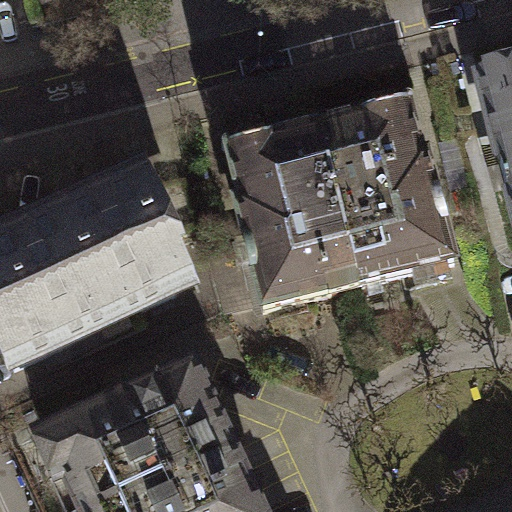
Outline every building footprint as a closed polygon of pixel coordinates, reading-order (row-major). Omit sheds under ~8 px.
[(511,75),(480,83),(511,214),(511,75)] [(359,293),(456,270),(416,102),(319,125),(359,293)] [(262,315),(359,293),(319,125),(222,147),(245,245),(248,259),(262,315)] [(0,341),(15,373),(172,302),(181,281),(154,225),(167,219),(153,185),(128,175),(0,233),(0,341)] [(248,259),(245,245),(207,253),(221,313),(253,306),(242,260),(248,259)] [(35,432),(73,511),(98,511),(233,448),(190,359),(35,432)] [(98,511),(263,511),(233,448),(98,511)]
